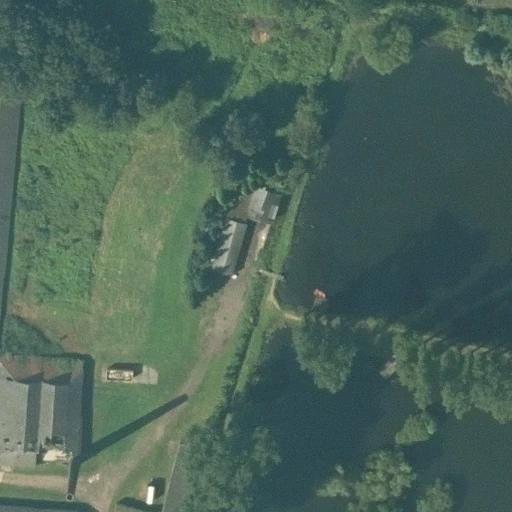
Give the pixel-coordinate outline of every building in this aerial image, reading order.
[(0,87),(0,306),(21,89),(0,87)] [(238,266),(245,218),(227,215),(220,263),(238,266)] [(0,454),(68,460),(69,456),(72,454),(76,453),(80,455),(81,446),(83,414),(80,414),(84,359),(0,351),(0,454)] [(181,439),(162,511),(143,511),(116,505),(114,511),(181,511),(200,443),(193,442),(195,436),(186,434),(185,440),(181,439)] [(78,511),(79,509),(0,503),(0,511),(78,511)]
